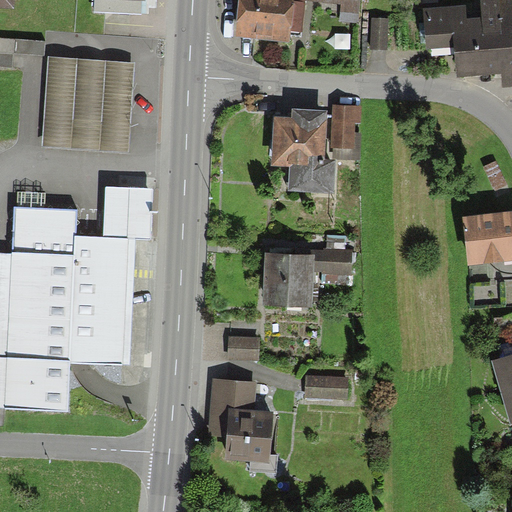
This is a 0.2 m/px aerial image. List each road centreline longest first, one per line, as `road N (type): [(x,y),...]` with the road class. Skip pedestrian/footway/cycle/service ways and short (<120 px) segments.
road 1 (tertiary): [(169,452),(189,75)]
road 2 (residential): [(189,75),(427,88),(477,102),(511,142)]
road 3 (unknown): [(185,165),(24,160),(0,168)]
road 4 (residential): [(0,443),(169,452)]
